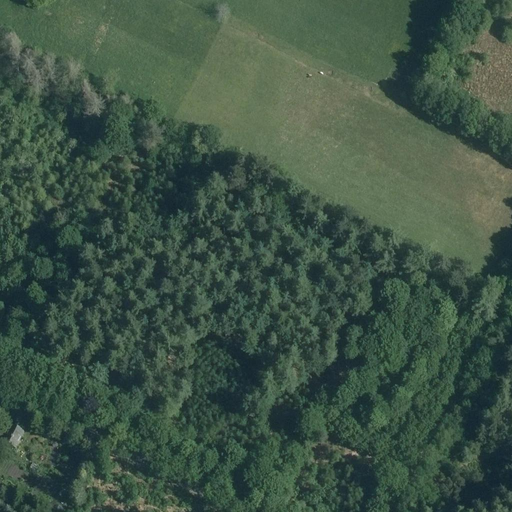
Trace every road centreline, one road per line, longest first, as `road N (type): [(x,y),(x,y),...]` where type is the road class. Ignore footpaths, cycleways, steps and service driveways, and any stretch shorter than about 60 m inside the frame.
road 1 (tertiary): [(239,511),(0,390)]
road 2 (track): [(506,293),(395,511)]
